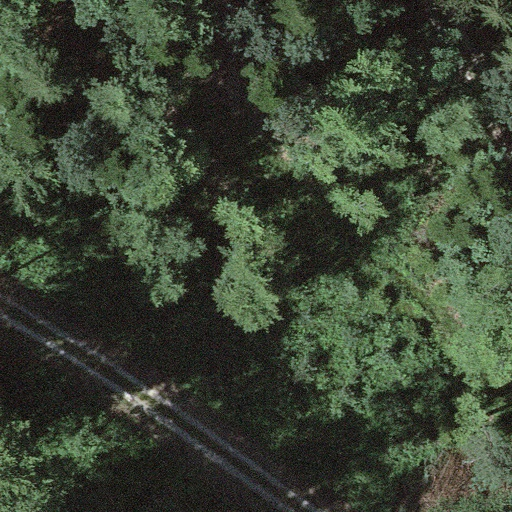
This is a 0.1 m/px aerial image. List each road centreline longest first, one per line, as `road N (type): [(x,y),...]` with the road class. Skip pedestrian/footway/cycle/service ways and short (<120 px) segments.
road 1 (track): [(0,310),(315,511)]
road 2 (track): [(511,122),(440,0)]
